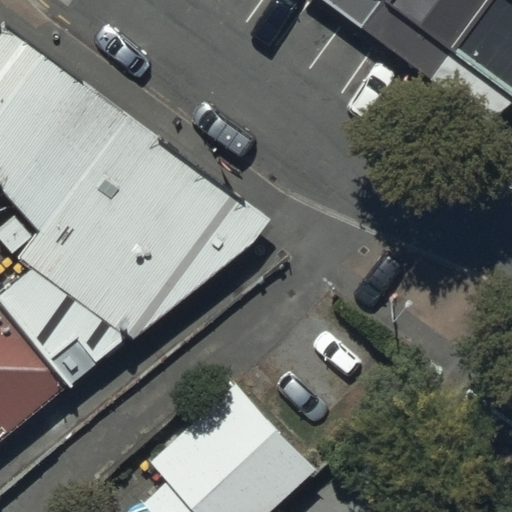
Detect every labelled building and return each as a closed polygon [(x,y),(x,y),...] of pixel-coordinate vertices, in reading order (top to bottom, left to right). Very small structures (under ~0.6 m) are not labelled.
[(504,0),(397,0),(392,7),(463,60),(504,0)] [(511,99),(511,0),(505,0),(463,60),(511,99)] [(35,277),(3,304),(80,391),(278,229),(9,36),(0,46),(0,187),(44,240),(24,268),(35,277)] [(0,316),(0,448),(65,395),(0,316)] [(247,511),(313,448),(231,363),(144,447),(160,463),(137,485),(163,511),(247,511)]
